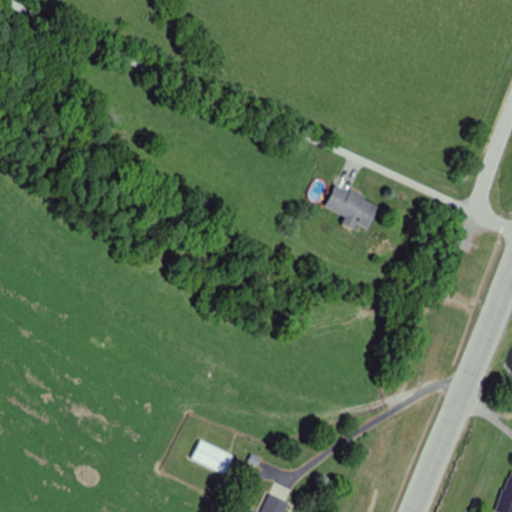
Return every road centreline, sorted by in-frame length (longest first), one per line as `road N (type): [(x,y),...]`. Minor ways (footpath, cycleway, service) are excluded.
road 1 (residential): [(473,212),(7,0)]
road 2 (primary): [(416,511),(511,271)]
